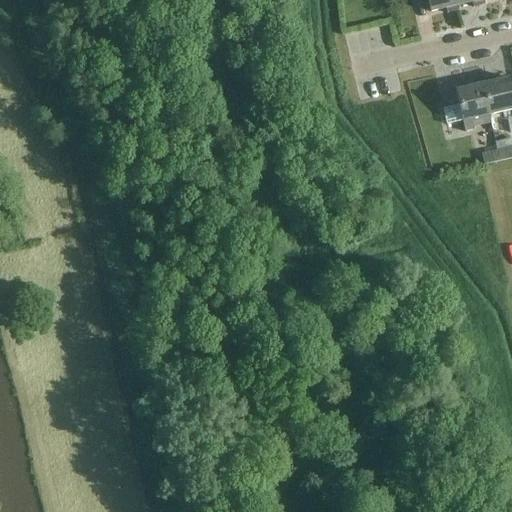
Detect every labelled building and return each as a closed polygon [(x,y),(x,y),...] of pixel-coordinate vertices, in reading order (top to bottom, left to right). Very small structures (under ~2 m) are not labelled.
[(460,10),(459,6),(457,0),(427,0),(430,13),(447,9),(448,13),(460,10)] [(511,90),(509,78),(493,82),(492,78),(481,80),(482,85),(483,85),(490,116),(511,110),(511,90)] [(468,88),(467,84),(455,86),(459,104),(445,107),(448,123),(462,120),(465,133),(475,131),(474,128),(491,124),(490,116),(483,85),(482,85),(468,88)] [(495,142),(496,143),(500,161),(511,158),(511,142),(511,139),(495,142)] [(484,165),(500,161),(496,143),(481,146),(483,153),(481,154),(484,165)]
